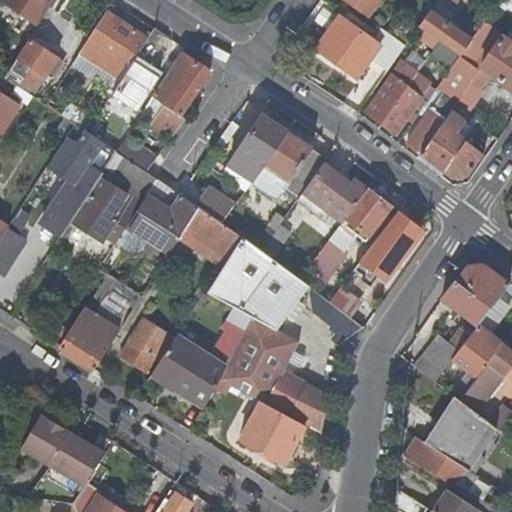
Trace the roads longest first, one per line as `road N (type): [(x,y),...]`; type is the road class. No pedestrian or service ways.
road 1 (residential): [(466,214),(371,368),(352,511)]
road 2 (residential): [(0,349),(261,511)]
road 3 (residential): [(466,214),(244,71)]
road 4 (residential): [(244,71),(132,0)]
